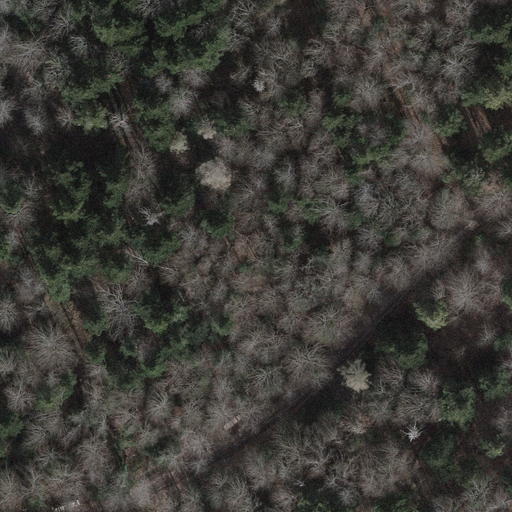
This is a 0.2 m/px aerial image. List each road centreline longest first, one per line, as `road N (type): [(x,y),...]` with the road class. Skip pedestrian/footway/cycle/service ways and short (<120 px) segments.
road 1 (track): [(71,511),(247,426),(511,199)]
road 2 (track): [(0,160),(59,0)]
